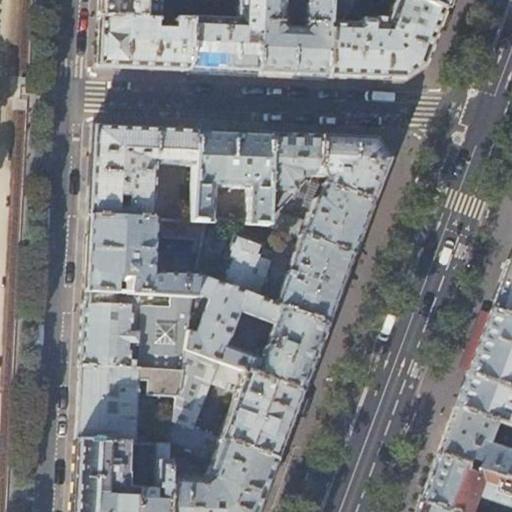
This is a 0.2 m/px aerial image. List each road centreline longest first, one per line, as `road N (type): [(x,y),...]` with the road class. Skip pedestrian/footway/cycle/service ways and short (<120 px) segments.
road 1 (residential): [(493,117),(66,94)]
road 2 (primary): [(343,511),(493,117)]
road 3 (residential): [(43,511),(66,94)]
